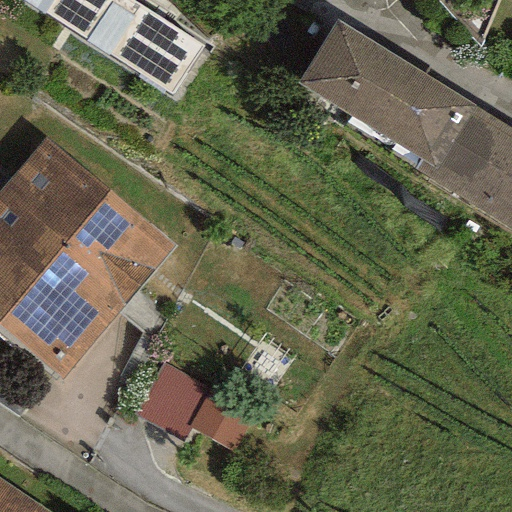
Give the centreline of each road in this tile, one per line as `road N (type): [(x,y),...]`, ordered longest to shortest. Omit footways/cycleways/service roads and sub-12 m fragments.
road 1 (residential): [(511,100),(328,0)]
road 2 (residential): [(141,511),(0,435)]
